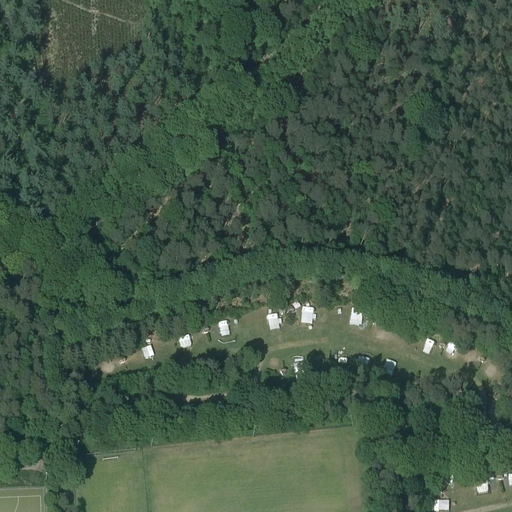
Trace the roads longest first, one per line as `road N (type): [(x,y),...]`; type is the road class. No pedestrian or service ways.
road 1 (track): [(51,452),(84,420),(126,399),(309,396),(386,417),(398,436),(410,511)]
road 2 (track): [(316,42),(42,266)]
road 3 (track): [(29,0),(44,350)]
road 4 (track): [(367,278),(265,275),(132,317)]
road 5 (track): [(44,350),(51,464),(0,469)]
road 6 (track): [(367,278),(511,334)]
